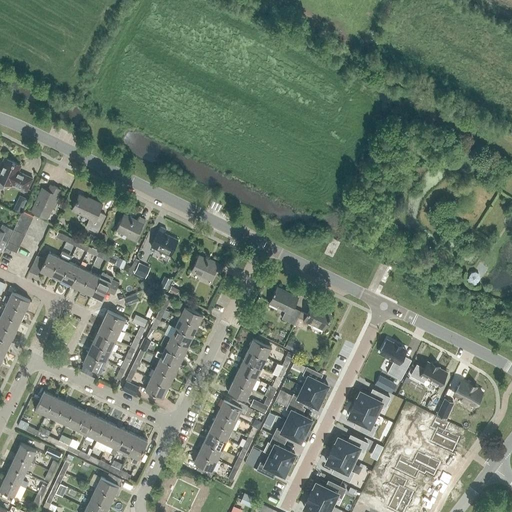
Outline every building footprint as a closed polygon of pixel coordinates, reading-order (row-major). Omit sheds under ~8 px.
[(4,182),(12,185),(12,184),(27,191),(33,178),(18,171),(21,166),(12,162),(12,163),(4,159),(0,167),(0,169),(1,170),(0,171),(0,184),(3,185),(4,182)] [(47,219),(61,190),(53,186),(50,192),(42,188),(31,212),(47,219)] [(72,209),(90,217),(86,227),(97,233),(105,215),(98,212),(102,204),(91,199),(91,200),(79,195),(72,209)] [(15,204),(12,211),(20,214),(23,207),(15,204)] [(22,212),(19,218),(30,223),(33,218),(22,212)] [(116,230),(136,239),(145,220),(139,217),(137,221),(123,214),(116,230)] [(30,223),(19,218),(16,223),(28,229),(30,223)] [(25,235),(28,229),(16,223),(14,229),(25,235)] [(12,230),(2,225),(0,228),(0,241),(1,240),(6,242),(12,230)] [(166,230),(160,227),(151,246),(171,256),(178,240),(164,234),(166,230)] [(11,235),(22,241),(25,235),(14,229),(11,235)] [(58,232),(56,236),(66,241),(68,237),(58,232)] [(94,245),(98,237),(90,234),(87,242),(94,245)] [(22,241),(11,235),(8,241),(19,247),(22,241)] [(79,242),(72,238),(69,243),(77,246),(79,242)] [(19,247),(8,241),(5,247),(17,252),(19,247)] [(89,247),(82,243),(80,248),(87,251),(89,247)] [(90,253),(97,256),(99,251),(92,248),(90,253)] [(40,270),(50,275),(59,257),(48,252),(45,259),(37,256),(35,261),(42,264),(40,270)] [(110,256),(103,253),(100,258),(108,261),(110,256)] [(212,262),(198,255),(191,271),(211,280),(216,270),(220,272),(223,265),(213,261),(212,262)] [(118,260),(110,256),(108,261),(116,265),(118,260)] [(69,262),(59,257),(50,275),(61,280),(69,262)] [(118,260),(116,265),(123,268),(126,261),(119,257),(118,260)] [(82,261),(80,267),(71,285),(81,290),(90,271),(84,269),(87,263),(82,261)] [(61,280),(71,285),(80,267),(69,262),(61,280)] [(139,263),(134,274),(145,279),(150,268),(139,263)] [(100,276),(90,271),(81,290),(92,294),(100,276)] [(477,284),(476,282),(478,282),(480,278),(479,274),(475,271),(471,272),(469,276),(469,278),(467,278),(468,282),(473,285),(477,284)] [(102,299),(111,281),(100,276),(92,294),(102,299)] [(119,284),(111,280),(107,290),(114,294),(119,284)] [(168,292),(172,293),(176,295),(181,298),(183,294),(178,291),(179,289),(172,286),(168,292)] [(273,293),(274,293),(270,303),(286,310),(282,318),(294,324),(300,311),(293,307),(297,297),(277,287),(275,291),(274,291),(273,293)] [(7,302),(7,303),(25,311),(30,300),(12,292),(9,298),(4,295),(2,300),(7,302)] [(127,306),(139,301),(136,294),(124,298),(127,306)] [(166,306),(170,297),(164,294),(159,303),(161,304),(166,306)] [(0,306),(0,312),(2,313),(20,322),(25,311),(7,303),(4,308),(0,306)] [(329,320),(330,318),(329,317),(331,314),(318,309),(319,307),(312,304),(307,314),(301,311),(294,324),(305,330),(309,322),(324,329),(328,319),(329,320)] [(184,306),(179,316),(197,325),(202,315),(184,306)] [(107,310),(102,321),(120,330),(126,319),(107,310)] [(0,324),(15,332),(20,322),(2,313),(0,316),(0,324)] [(192,335),(197,325),(179,316),(174,327),(192,335)] [(140,317),(137,324),(144,327),(147,320),(140,317)] [(120,330),(102,321),(98,331),(116,340),(120,330)] [(0,336),(10,342),(15,332),(0,324),(0,336)] [(140,339),(145,328),(140,326),(135,336),(140,339)] [(174,327),(169,337),(187,346),(192,335),(174,327)] [(98,331),(93,341),(111,350),(116,340),(98,331)] [(0,349),(5,352),(10,342),(0,336),(0,349)] [(139,348),(140,348),(145,350),(150,340),(144,338),(144,337),(139,348)] [(169,337),(164,347),(182,356),(187,346),(169,337)] [(266,357),(271,347),(252,338),(247,349),(266,357)] [(289,340),(285,347),(298,354),(301,346),(289,340)] [(381,350),(380,352),(394,360),(395,361),(393,366),(392,365),(388,372),(387,371),(387,372),(400,380),(411,359),(404,355),(406,350),(401,348),(401,346),(400,345),(396,343),(395,342),(394,344),(386,340),(385,342),(383,346),(381,350)] [(93,341),(88,352),(106,360),(111,350),(93,341)] [(159,358),(178,366),(182,356),(164,347),(162,353),(157,351),(155,356),(159,358)] [(247,349),(243,359),(261,367),(266,357),(247,349)] [(287,351),(284,357),(285,358),(289,360),(292,354),(293,353),(287,350),(287,351)] [(101,371),(106,360),(88,352),(83,362),(101,371)] [(173,377),(178,366),(159,358),(154,368),(173,377)] [(243,359),(238,369),(256,378),(261,367),(243,359)] [(417,365),(411,375),(423,382),(426,377),(440,385),(441,383),(446,375),(445,375),(447,372),(438,368),(438,366),(437,366),(436,367),(432,365),(433,363),(431,362),(431,364),(427,362),(424,368),(417,365)] [(120,380),(125,369),(121,367),(116,377),(120,380)] [(308,376),(303,386),(323,396),(328,385),(321,381),(321,380),(316,378),(318,372),(307,367),(303,374),(308,376)] [(168,387),(173,377),(154,368),(150,378),(168,387)] [(130,381),(135,371),(130,369),(125,379),(130,381)] [(251,388),(256,378),(238,369),(233,379),(251,388)] [(163,397),(168,387),(150,378),(145,389),(163,397)] [(246,399),(251,388),(233,379),(228,390),(246,399)] [(383,388),(391,393),(396,384),(388,379),(383,388)] [(122,389),(134,396),(139,386),(126,380),(122,389)] [(462,381),(454,394),(475,405),(476,402),(477,402),(481,395),(482,392),(475,388),(476,387),(474,386),(470,384),(469,383),(468,384),(462,381)] [(294,393),(290,401),(302,407),(304,401),(310,404),(310,403),(317,406),(323,396),(303,386),(298,396),(294,393)] [(35,409),(46,414),(55,396),(44,391),(35,409)] [(356,397),(353,403),(376,414),(381,404),(385,406),(390,397),(377,391),(374,398),(369,395),(361,391),(357,398),(356,397)] [(434,395),(427,408),(433,412),(441,398),(434,395)] [(46,414),(56,419),(65,401),(55,396),(46,414)] [(265,412),(271,398),(267,396),(263,404),(253,399),(250,406),(265,412)] [(454,403),(444,398),(437,414),(446,419),(454,403)] [(218,410),(237,418),(239,413),(244,415),(248,406),(232,399),(230,402),(223,399),(218,410)] [(75,406),(65,401),(56,419),(67,424),(75,406)] [(291,410),(286,420),(306,430),(311,419),(304,415),(304,414),(299,412),(302,407),(290,401),(286,408),(291,410)] [(352,410),(348,416),(356,421),(361,423),(359,429),(371,435),(375,426),(371,424),(376,414),(353,403),(350,409),(352,410)] [(67,424),(77,429),(86,411),(75,406),(67,424)] [(232,429),(233,426),(237,418),(218,410),(213,420),(232,429)] [(77,429),(87,434),(96,416),(86,411),(77,429)] [(97,439),(106,421),(96,416),(87,434),(97,439)] [(436,430),(430,441),(452,452),(459,438),(451,434),(452,433),(445,430),(448,424),(436,418),(431,428),(436,430)] [(227,439),(232,429),(213,420),(208,430),(227,439)] [(255,420),(252,426),(257,428),(258,429),(261,422),(255,420)] [(277,428),(273,435),(285,441),(288,435),(293,438),(293,437),(301,441),(306,430),(286,420),(281,430),(277,428)] [(116,425),(106,421),(97,439),(107,443),(116,425)] [(126,430),(116,425),(107,443),(113,446),(110,452),(115,455),(118,448),(126,430)] [(128,453),(137,435),(126,430),(118,448),(123,451),(121,455),(126,457),(128,453)] [(222,449),(227,439),(208,430),(204,440),(222,449)] [(136,464),(139,458),(147,440),(137,435),(128,453),(134,456),(131,462),(136,464)] [(274,445),(269,454),(289,464),(295,453),(287,450),(288,449),(282,446),(285,441),(273,435),(270,442),(274,445)] [(334,443),(331,449),(354,460),(359,449),(363,452),(367,443),(355,437),(352,443),(347,441),(338,437),(335,443),(334,443)] [(222,449),(204,440),(199,451),(217,459),(222,449)] [(33,463),(36,458),(33,457),(36,450),(21,443),(15,454),(30,461),(33,463)] [(48,448),(45,454),(58,460),(61,454),(61,453),(48,447),(48,448)] [(329,455),(326,462),(335,466),(340,468),(337,475),(349,481),(353,472),(349,470),(354,460),(331,449),(328,455),(329,455)] [(212,470),(217,459),(199,451),(194,461),(201,465),(212,470)] [(401,456),(394,468),(415,479),(419,471),(424,474),(425,472),(433,476),(440,463),(432,459),(433,458),(425,454),(425,455),(417,452),(411,464),(407,462),(408,460),(401,456)] [(25,473),(30,461),(15,454),(10,466),(25,473)] [(260,462),(257,469),(268,475),(271,470),(276,472),(277,471),(284,475),(289,464),(269,454),(265,464),(260,462)] [(50,467),(48,470),(54,472),(58,463),(53,461),(50,467)] [(201,465),(198,470),(211,477),(214,471),(212,470),(201,465)] [(10,466),(4,478),(19,485),(25,473),(10,466)] [(49,481),(54,472),(48,470),(46,474),(44,478),(49,481)] [(109,473),(106,479),(119,486),(122,479),(109,473)] [(394,495),(388,507),(396,511),(403,511),(406,506),(407,507),(410,499),(413,492),(412,492),(403,487),(406,481),(394,475),(390,483),(398,487),(394,495)] [(101,477),(95,488),(113,497),(119,486),(106,479),(101,477)] [(4,478),(0,486),(0,489),(17,497),(19,493),(16,491),(19,485),(4,478)] [(312,488),(309,494),(332,505),(336,495),(341,497),(345,489),(333,482),(330,489),(316,482),(313,489),(312,488)] [(42,495),(47,486),(42,484),(37,493),(42,495)] [(109,506),(113,497),(95,488),(91,498),(109,506)] [(51,491),(46,502),(50,504),(55,494),(51,491)] [(38,504),(42,495),(37,493),(33,502),(38,504)] [(254,501),(256,498),(244,493),(242,498),(253,503),(254,501)] [(307,501),(304,507),(313,511),(328,511),(332,505),(309,494),(306,500),(307,501)] [(93,511),(105,511),(109,506),(91,498),(86,508),(93,511)] [(257,508),(264,511),(266,506),(260,503),(257,508)]
